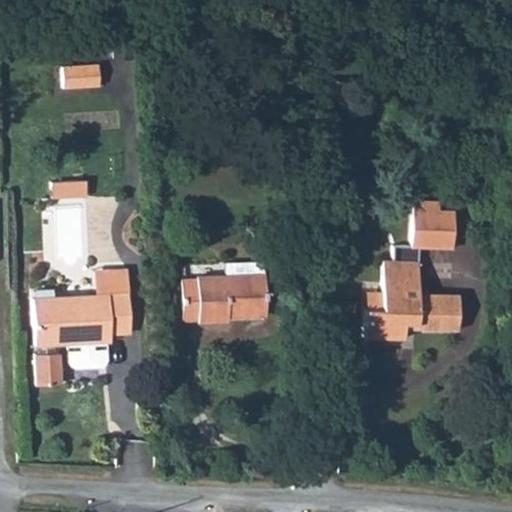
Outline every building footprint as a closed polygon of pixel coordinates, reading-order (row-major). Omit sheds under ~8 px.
[(93,94),(92,73),(59,75),(60,96),(93,94)] [(85,178),(48,181),(50,198),(86,195),(85,178)] [(452,204),(408,202),(409,245),(418,243),(452,243),(452,204)] [(417,292),(418,243),(409,245),(392,245),(391,262),(386,261),(383,304),(364,303),(363,331),(402,333),(403,317),(416,318),(415,324),(457,327),(458,293),(417,292)] [(223,349),(261,350),(262,296),(223,296),(223,307),(192,307),(192,315),(175,315),(175,352),(193,353),(193,358),(223,359),(223,349)] [(27,301),(28,348),(33,348),(33,356),(28,356),(29,387),(52,387),(52,356),(44,356),(44,347),(47,348),(48,341),(55,341),(55,347),(59,347),(60,361),(62,367),(68,372),(92,372),(97,366),(99,359),(99,347),(104,347),(104,339),(124,339),(124,300),(27,301)]
